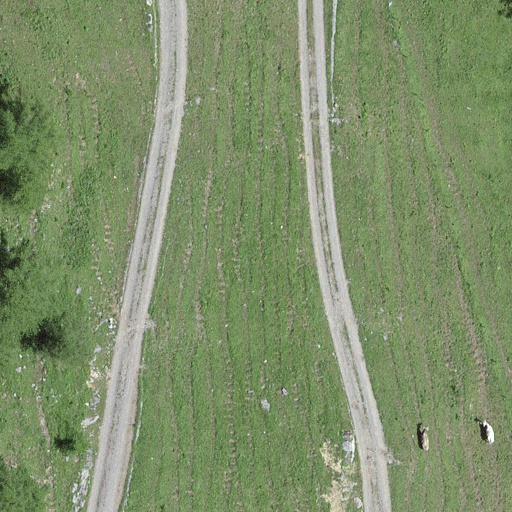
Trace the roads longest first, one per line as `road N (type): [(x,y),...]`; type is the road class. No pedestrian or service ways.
road 1 (track): [(383,511),(338,314),(319,160),(312,0)]
road 2 (track): [(173,0),(171,115),(103,511)]
